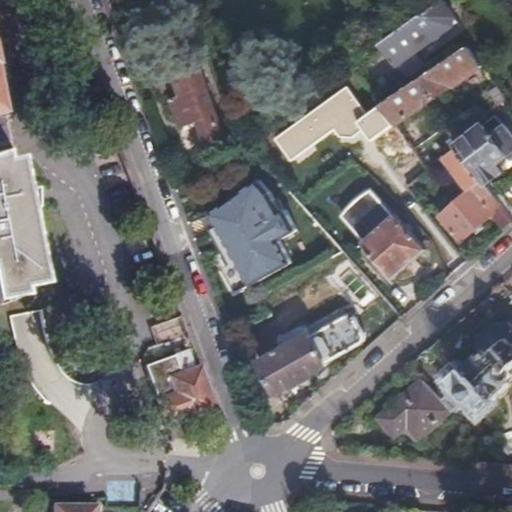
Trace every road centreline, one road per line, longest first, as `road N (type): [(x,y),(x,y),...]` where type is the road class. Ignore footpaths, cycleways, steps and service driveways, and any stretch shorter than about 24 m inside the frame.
road 1 (residential): [(257,471),(90,0)]
road 2 (residential): [(257,471),(511,248)]
road 3 (residential): [(511,484),(312,465),(257,471)]
